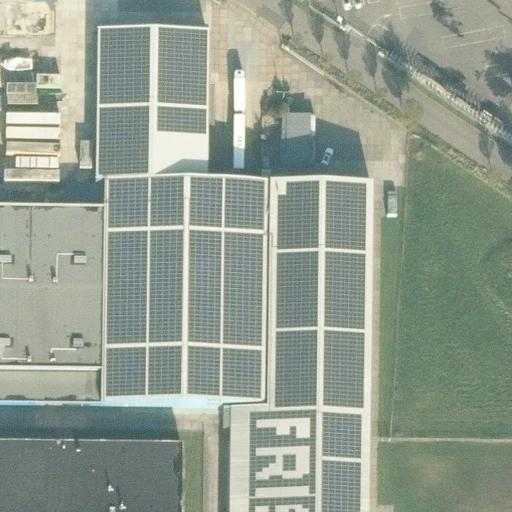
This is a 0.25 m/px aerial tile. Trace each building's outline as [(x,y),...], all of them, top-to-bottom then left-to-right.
[(226,511),(368,511),(368,189),(204,189),(205,38),(102,40),(101,212),(0,211),(0,407),(228,410),(226,511)] [(36,106),(17,106),(16,129),(28,129),(28,148),(66,149),(68,78),(37,78),(36,106)] [(281,117),(280,167),(309,167),(309,118),(281,117)] [(72,444),(72,434),(55,434),(55,444),(72,444)] [(0,511),(178,511),(179,451),(0,451),(0,511)]
